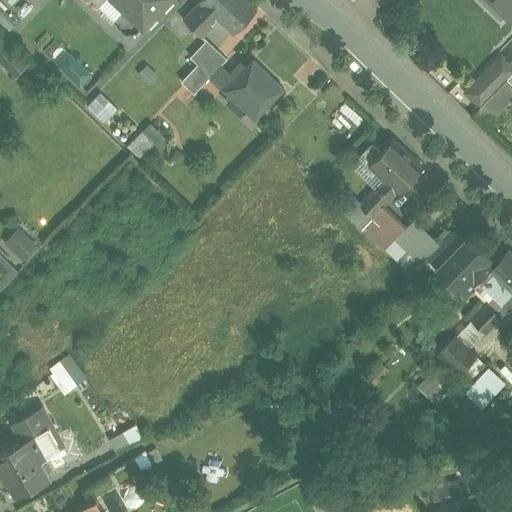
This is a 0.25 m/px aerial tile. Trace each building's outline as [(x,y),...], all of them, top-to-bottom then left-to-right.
[(104,0),(99,6),(111,18),(123,7),(144,27),(170,0),(104,0)] [(202,0),(201,0),(185,17),(204,36),(215,24),(214,23),(219,17),(202,0)] [(259,8),(250,0),(202,0),(219,17),(235,33),(259,8)] [(511,0),(492,0),(511,18),(511,0)] [(208,40),(192,58),(202,67),(218,50),(208,40)] [(228,60),(218,50),(202,67),(212,77),(228,60)] [(511,65),(503,56),(468,92),(482,105),(511,73),(511,65)] [(60,65),(69,83),(84,75),(75,58),(60,65)] [(255,60),(248,67),(243,64),(233,74),(237,79),(227,89),(235,96),(231,100),(243,112),(247,108),(256,117),(284,87),(255,60)] [(100,123),(114,109),(97,92),(83,107),(100,123)] [(146,122),(124,147),(139,161),(162,135),(146,122)] [(423,167),(394,138),(382,150),(374,142),(361,155),(386,179),(360,204),(373,217),(374,218),(385,207),(423,167)] [(360,204),(351,214),(364,227),(373,217),(360,204)] [(406,228),(385,207),(374,218),(373,217),(364,227),(386,249),(406,228)] [(14,226),(0,242),(21,261),(35,244),(14,226)] [(455,230),(430,256),(441,267),(466,241),(455,230)] [(441,267),(440,269),(442,271),(440,274),(440,278),(443,281),(447,281),(450,279),(466,294),(477,283),(497,263),(496,262),(470,237),(466,241),(441,267)] [(511,252),(509,249),(496,262),(497,263),(477,283),(493,298),(457,335),(470,348),(485,333),(486,334),(511,306),(511,252)] [(20,271),(0,250),(0,289),(1,291),(20,271)] [(470,348),(457,335),(439,354),(460,375),(478,356),(470,348)] [(67,352),(44,368),(60,392),(83,376),(67,352)] [(480,410),(503,383),(483,366),(460,393),(480,410)] [(65,446),(43,406),(23,418),(27,427),(21,430),(26,439),(27,439),(39,460),(65,446)] [(135,425),(107,436),(112,450),(140,440),(135,425)] [(26,439),(0,453),(0,472),(1,474),(5,472),(18,495),(48,478),(39,460),(27,439),(26,439)] [(105,511),(98,499),(74,511),(105,511)]
